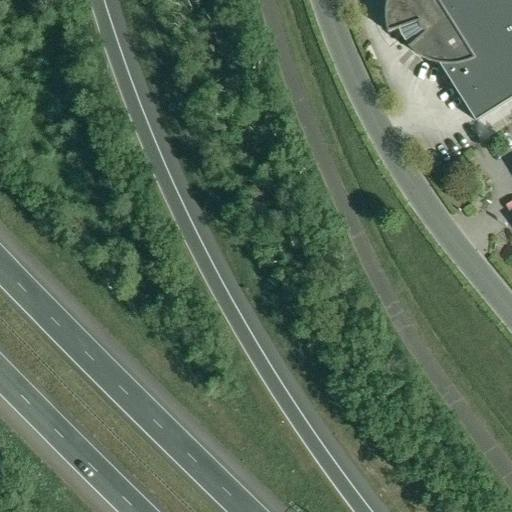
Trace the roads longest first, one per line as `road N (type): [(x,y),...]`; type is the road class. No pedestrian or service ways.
road 1 (motorway): [(363,511),(277,393),(214,285),(94,0)]
road 2 (unclassified): [(511,316),(396,157),(343,58),(323,0)]
road 3 (motorway): [(245,511),(0,263)]
road 4 (motorway): [(0,375),(137,511)]
